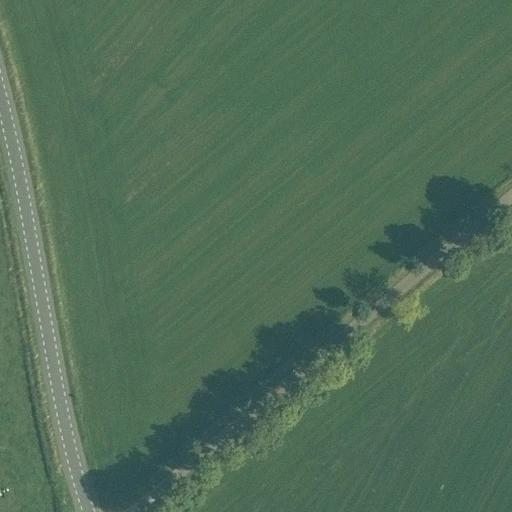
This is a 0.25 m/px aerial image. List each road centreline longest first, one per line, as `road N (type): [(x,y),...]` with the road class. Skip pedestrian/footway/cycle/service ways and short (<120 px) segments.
road 1 (track): [(511,199),(138,511)]
road 2 (tertiary): [(96,511),(65,415),(0,96)]
